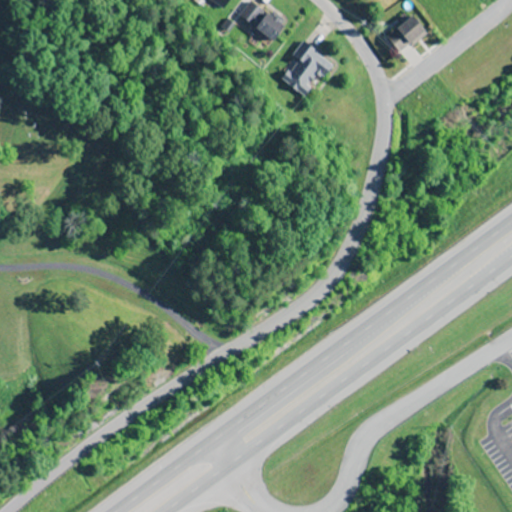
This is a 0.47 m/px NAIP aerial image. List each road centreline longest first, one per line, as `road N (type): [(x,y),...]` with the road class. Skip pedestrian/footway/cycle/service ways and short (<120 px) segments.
road 1 (residential): [(315,0),(356,48),(372,108),(364,171),(334,253),(267,320),(114,415),(0,502)]
road 2 (primary): [(146,511),(511,244)]
road 3 (residential): [(217,461),(257,511),(340,511),(388,426),(511,343)]
